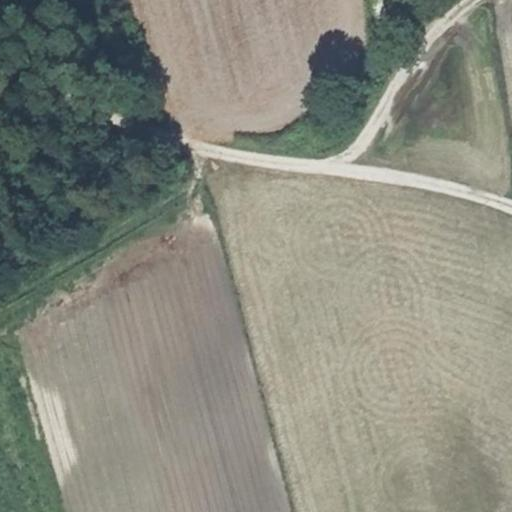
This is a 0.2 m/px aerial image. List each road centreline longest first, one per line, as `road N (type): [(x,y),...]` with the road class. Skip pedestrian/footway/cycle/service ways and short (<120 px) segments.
road 1 (track): [(511,210),(473,191),(139,139),(0,57)]
road 2 (track): [(471,0),(427,45),(355,148),(322,168)]
